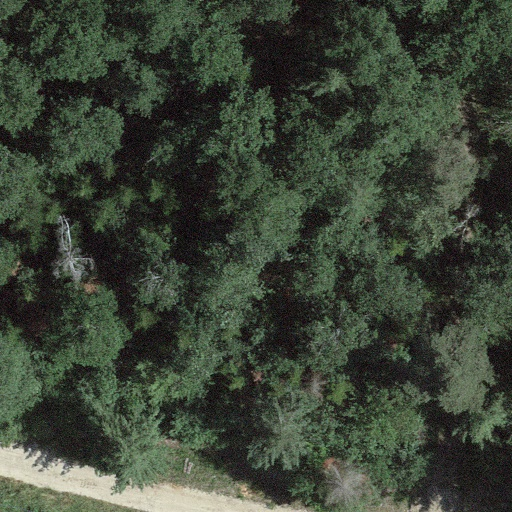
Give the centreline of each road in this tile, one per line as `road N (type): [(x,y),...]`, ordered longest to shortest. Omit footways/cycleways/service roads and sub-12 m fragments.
road 1 (track): [(443,511),(460,253),(495,114),(511,82)]
road 2 (track): [(0,463),(202,511)]
